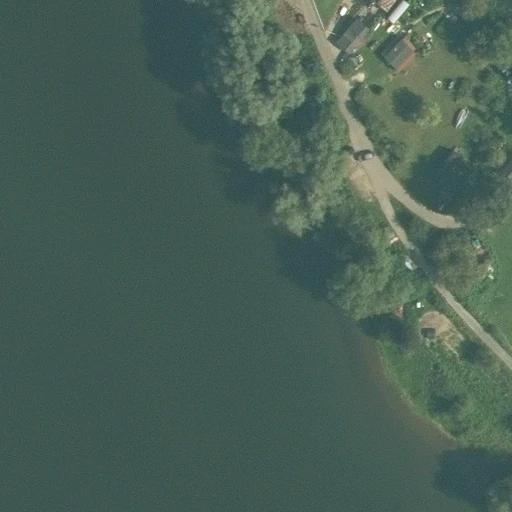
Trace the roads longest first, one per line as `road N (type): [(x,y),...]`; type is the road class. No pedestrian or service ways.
road 1 (unclassified): [(375,175),(388,215),(428,273),(511,366)]
road 2 (unclassified): [(303,0),(375,175)]
road 3 (unclassified): [(375,175),(420,212),(447,221),(488,215),(511,196)]
